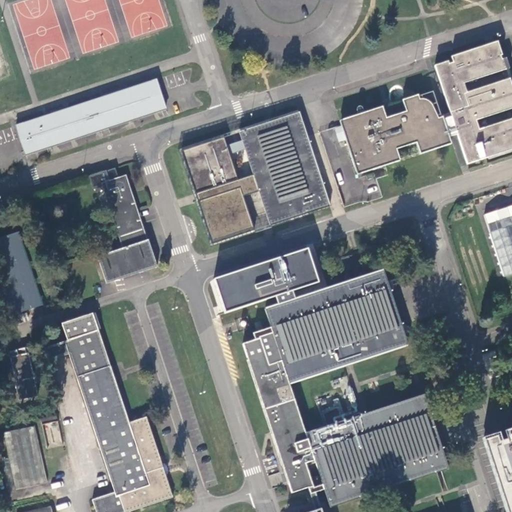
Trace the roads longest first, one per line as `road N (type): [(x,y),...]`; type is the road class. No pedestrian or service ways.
road 1 (unclassified): [(493,511),(465,424),(491,416),(424,197)]
road 2 (unclassified): [(511,19),(226,113)]
road 3 (unclassified): [(189,273),(268,511)]
road 4 (unclassified): [(189,273),(424,197)]
road 5 (unclassified): [(0,186),(145,139)]
road 6 (unclassified): [(145,139),(189,273)]
